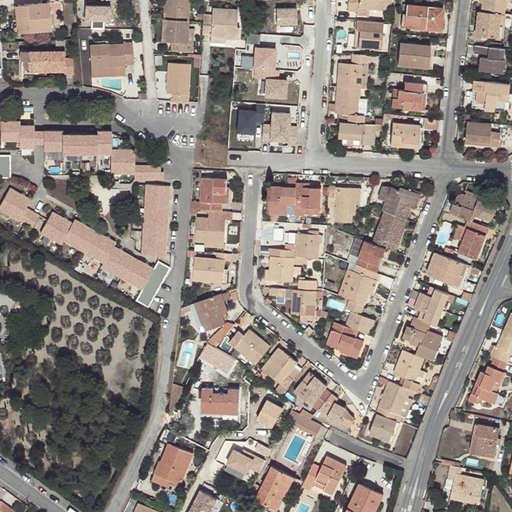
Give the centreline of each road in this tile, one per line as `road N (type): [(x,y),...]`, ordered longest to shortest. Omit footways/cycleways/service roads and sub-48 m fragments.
road 1 (residential): [(254,187),(248,298),(362,394),(446,170)]
road 2 (residential): [(150,130),(177,156),(185,184),(154,430),(109,511)]
road 3 (residential): [(419,470),(497,280)]
road 4 (residential): [(460,0),(446,170)]
road 5 (residential): [(315,163),(325,0)]
road 6 (residential): [(446,170),(315,163)]
road 7 (residential): [(142,0),(150,130)]
road 8 (residential): [(38,95),(92,97),(150,130)]
